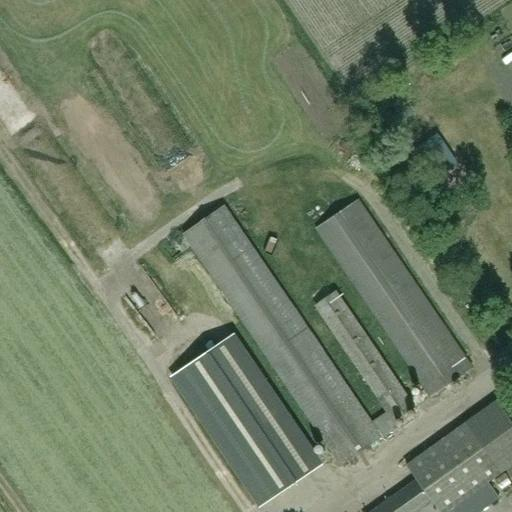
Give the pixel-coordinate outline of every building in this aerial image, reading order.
[(431,397),(472,369),(357,200),(317,228),(431,397)] [(385,412),(372,422),(225,205),(183,234),(341,466),(382,436),(398,425),(395,421),(415,407),(337,290),(314,305),(378,398),(385,412)] [(177,269),(166,276),(187,310),(199,303),(177,269)] [(232,338),(174,377),(261,506),(319,467),(232,338)] [(439,511),(446,511),(511,465),(511,420),(498,401),(407,466),(417,480),(371,511),(416,511),(432,501),(439,511)]
